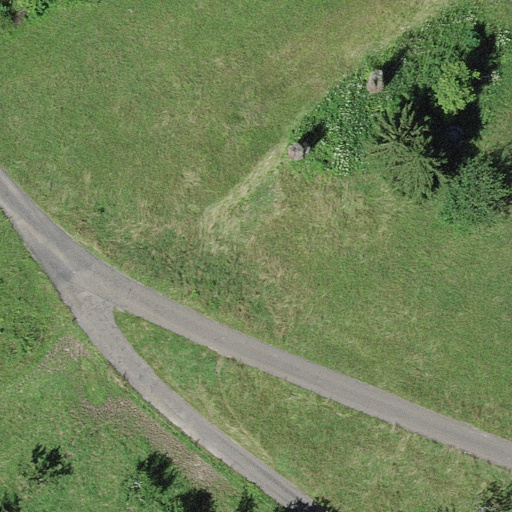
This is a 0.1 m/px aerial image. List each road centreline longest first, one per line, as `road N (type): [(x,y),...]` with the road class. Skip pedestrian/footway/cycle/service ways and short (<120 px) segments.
road 1 (track): [(511,453),(70,266)]
road 2 (track): [(70,266),(136,376),(308,511)]
